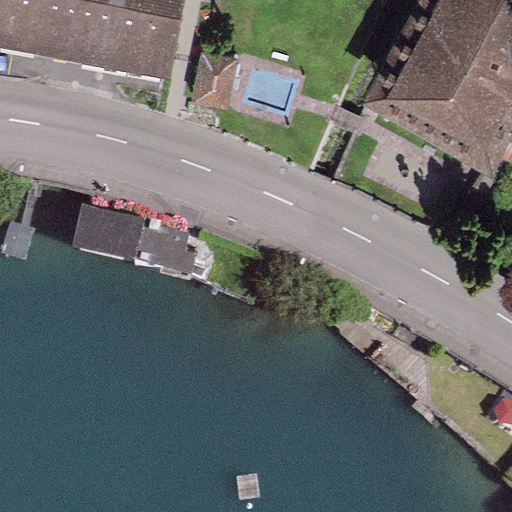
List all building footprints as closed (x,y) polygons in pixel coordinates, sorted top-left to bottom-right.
[(0,0),(0,26),(167,57),(177,0),(0,0)] [(511,0),(423,0),(370,81),(481,155),(511,108),(511,0)] [(207,56),(197,93),(224,100),(234,63),(207,56)] [(511,108),(481,155),(511,167),(511,108)] [(88,205),(77,249),(164,271),(169,252),(183,256),(190,232),(160,224),(88,205)]
